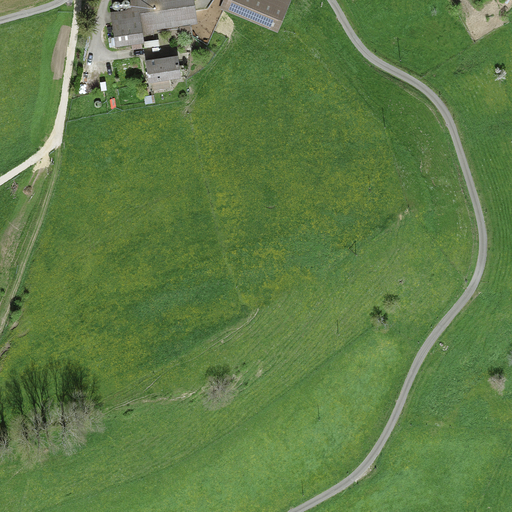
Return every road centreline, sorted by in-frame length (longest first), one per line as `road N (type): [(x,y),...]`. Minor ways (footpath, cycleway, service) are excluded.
road 1 (residential): [(294,511),(370,457),(421,353),(470,288),(482,251),(441,110),(359,48),(329,0)]
road 2 (track): [(57,145),(50,192),(0,330)]
road 3 (track): [(74,0),(57,145)]
